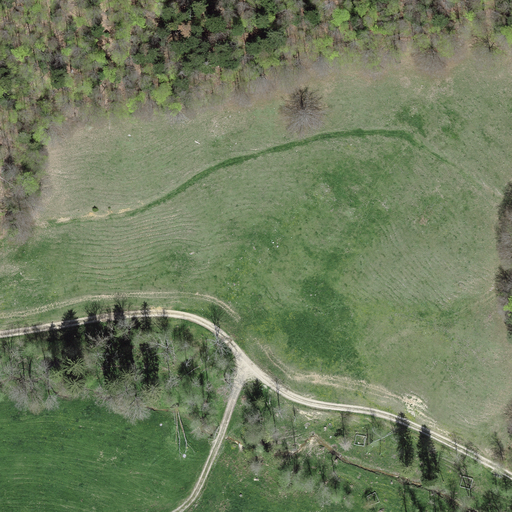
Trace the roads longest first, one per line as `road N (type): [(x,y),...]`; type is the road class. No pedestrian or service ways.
road 1 (track): [(0,238),(143,207),(239,158),(354,131),(402,134),(511,201)]
road 2 (track): [(511,477),(407,422),(297,399),(244,365),(205,474),(176,511)]
road 3 (track): [(244,365),(216,330),(182,315),(0,335)]
